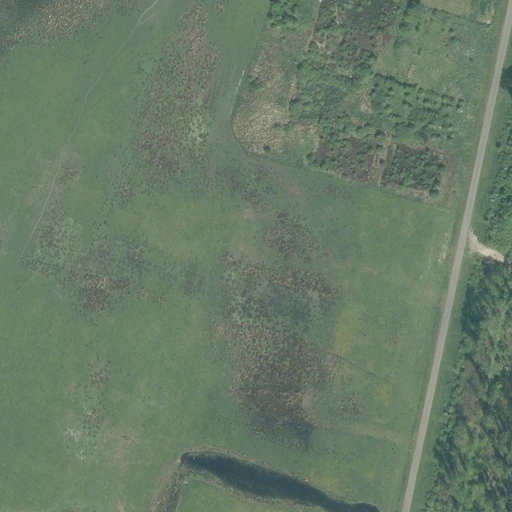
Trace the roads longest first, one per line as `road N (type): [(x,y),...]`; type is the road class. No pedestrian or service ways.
road 1 (unclassified): [(404,511),(511,3)]
road 2 (unknown): [(425,511),(511,101)]
